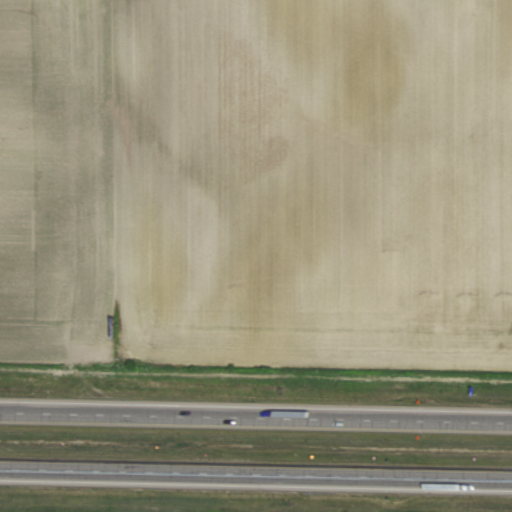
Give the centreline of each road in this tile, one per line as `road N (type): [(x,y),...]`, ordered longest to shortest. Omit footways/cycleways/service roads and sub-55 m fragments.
road 1 (motorway): [(0,468),(511,478)]
road 2 (motorway): [(511,422),(0,412)]
